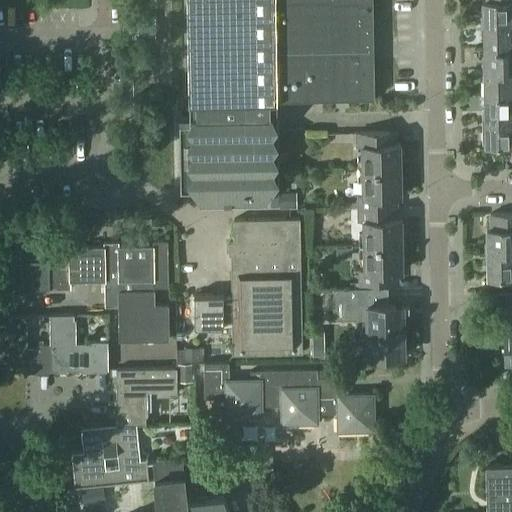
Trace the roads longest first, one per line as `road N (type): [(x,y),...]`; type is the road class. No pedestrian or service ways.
road 1 (residential): [(110,42),(108,172),(0,171)]
road 2 (residential): [(452,409),(439,370),(439,187)]
road 3 (residential): [(439,187),(437,0)]
